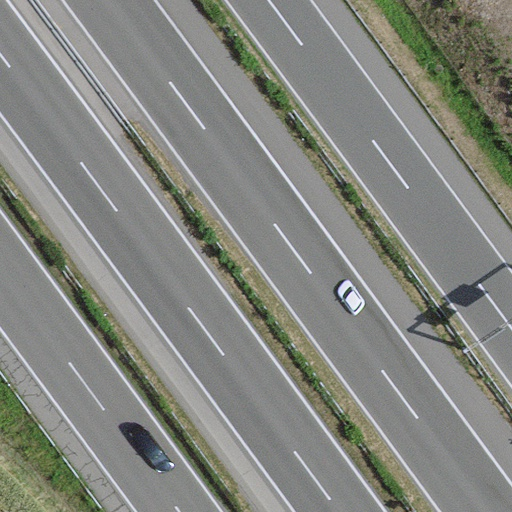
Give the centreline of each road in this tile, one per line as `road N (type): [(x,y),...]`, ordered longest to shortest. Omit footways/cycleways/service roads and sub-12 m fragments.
road 1 (motorway): [(488,511),(110,0)]
road 2 (motorway): [(0,59),(336,511)]
road 3 (motorway): [(511,325),(270,0)]
road 4 (motorway): [(0,270),(177,511)]
